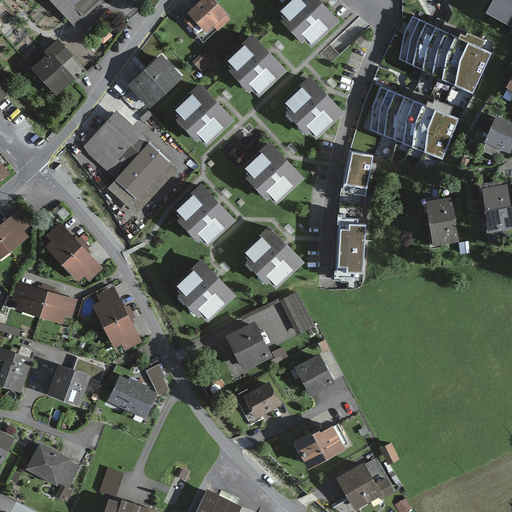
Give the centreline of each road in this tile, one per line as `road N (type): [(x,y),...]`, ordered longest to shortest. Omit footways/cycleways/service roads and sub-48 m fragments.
road 1 (residential): [(32,168),(116,256),(216,433),(295,511)]
road 2 (residential): [(353,0),(381,26),(345,124),(326,264)]
road 3 (unclassified): [(32,168),(166,0)]
